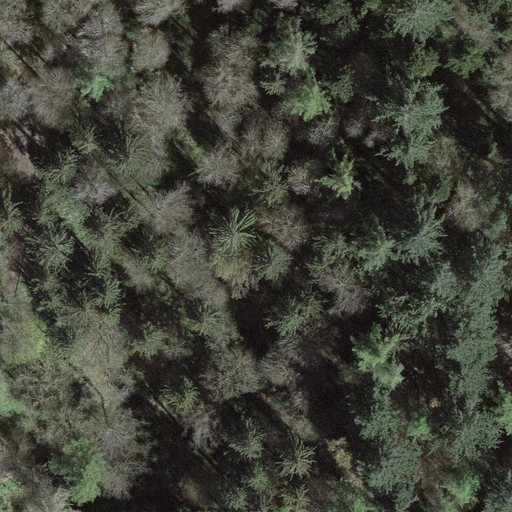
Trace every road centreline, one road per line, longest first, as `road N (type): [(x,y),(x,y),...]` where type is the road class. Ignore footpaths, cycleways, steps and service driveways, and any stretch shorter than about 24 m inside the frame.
road 1 (track): [(0,327),(25,223),(31,114)]
road 2 (track): [(31,114),(46,59),(78,0)]
